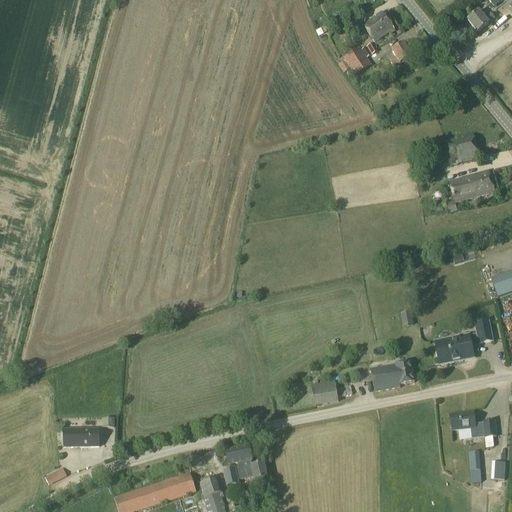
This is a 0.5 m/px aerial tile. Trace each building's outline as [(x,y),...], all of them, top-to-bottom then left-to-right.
[(467,21),(477,34),(495,20),(490,14),(484,19),(479,12),(467,21)] [(366,48),(371,56),(378,52),(374,44),(394,30),(382,13),(362,27),(374,44),(366,48)] [(495,48),(497,53),(509,47),(507,42),(495,48)] [(390,63),(394,69),(400,65),(401,66),(412,59),(403,45),(392,52),(396,59),(390,63)] [(344,59),(356,77),(370,67),(359,50),(344,59)] [(445,142),(451,167),(479,159),(472,135),(445,142)] [(445,204),(448,215),(457,212),(455,205),(495,194),(489,172),(449,184),(454,202),(445,204)] [(466,261),(477,259),(476,253),(465,254),(466,261)] [(511,272),(491,280),(497,299),(511,293),(511,272)] [(511,298),(500,303),(503,313),(511,309),(511,298)] [(402,317),(403,325),(412,324),(411,316),(402,317)] [(440,365),(440,366),(463,361),(463,359),(474,357),(470,341),(478,340),(479,345),(493,342),(489,322),(475,325),(477,335),(469,336),(435,343),(438,357),(439,357),(438,356),(440,356),(442,365),(440,365)] [(371,372),(375,393),(400,388),(400,386),(414,383),(410,363),(395,366),(395,367),(371,372)] [(311,388),(315,408),(338,403),(338,399),(352,397),(350,388),(336,390),(334,382),(311,388)] [(470,430),(472,440),(496,437),(495,423),(476,425),(475,414),(461,415),(461,414),(451,415),(452,432),(470,430)] [(115,419),(102,419),(102,429),(115,429),(115,419)] [(64,431),(64,448),(100,448),(99,430),(64,431)] [(485,439),(485,449),(494,449),(494,438),(485,439)] [(249,448),(226,452),(229,466),(237,464),(238,469),(224,473),(227,488),(239,485),(238,482),(254,479),(255,482),(267,479),(264,465),(253,467),(249,448)] [(468,452),(472,486),(479,485),(476,461),(486,460),(485,450),(468,452)] [(505,481),(506,463),(495,463),(494,481),(505,481)] [(45,478),(49,486),(66,478),(66,477),(62,469),(45,478)] [(114,499),(117,511),(138,511),(196,493),(189,474),(114,499)] [(200,484),(208,511),(225,511),(220,495),(221,494),(216,479),(208,482),(201,484),(200,484)]
